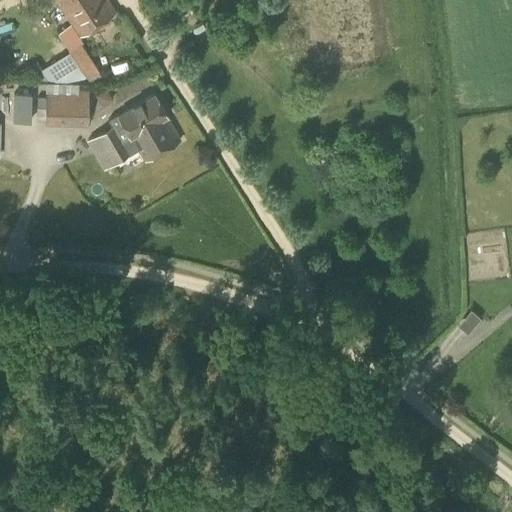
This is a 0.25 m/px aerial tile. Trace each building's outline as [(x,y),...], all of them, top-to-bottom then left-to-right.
[(56,0),(79,35),(115,12),(107,0),(56,0)] [(65,81),(85,74),(98,70),(81,43),(41,69),(48,80),(65,81)] [(37,119),(45,119),(45,124),(87,124),(88,89),(78,89),(78,93),(46,92),(46,107),(37,107),(37,119)] [(144,160),(180,139),(165,115),(166,114),(153,92),(107,119),(111,125),(86,140),(103,168),(137,148),(144,160)] [(30,122),(31,107),(12,107),(12,121),(30,122)]
